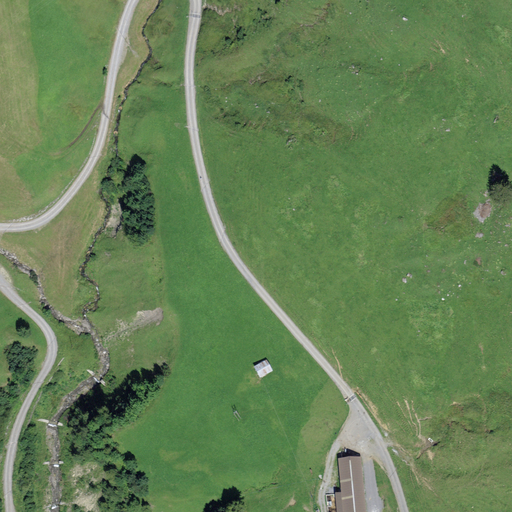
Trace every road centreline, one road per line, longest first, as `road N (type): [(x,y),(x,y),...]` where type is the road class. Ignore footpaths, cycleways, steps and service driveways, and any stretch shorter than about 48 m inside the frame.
road 1 (track): [(198,0),(190,91),(212,211),(235,258),(381,445),(405,511)]
road 2 (track): [(0,230),(41,224),(102,143),(133,0)]
road 3 (track): [(8,511),(8,461),(51,348),(42,327),(0,284)]
